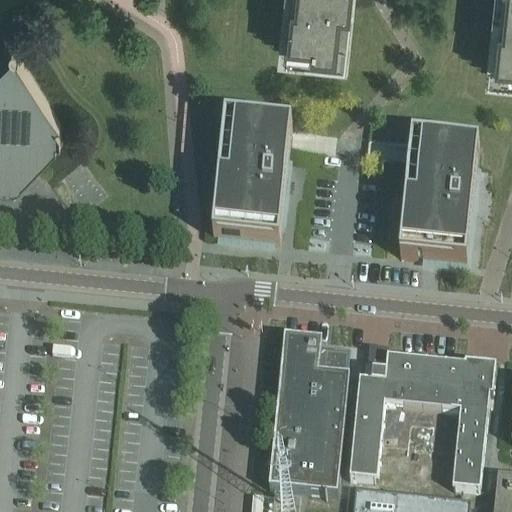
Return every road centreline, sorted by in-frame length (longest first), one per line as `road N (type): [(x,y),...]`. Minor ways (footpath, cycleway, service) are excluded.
road 1 (residential): [(511,318),(225,297)]
road 2 (residential): [(225,297),(0,277)]
road 3 (unclassified): [(203,511),(225,297)]
